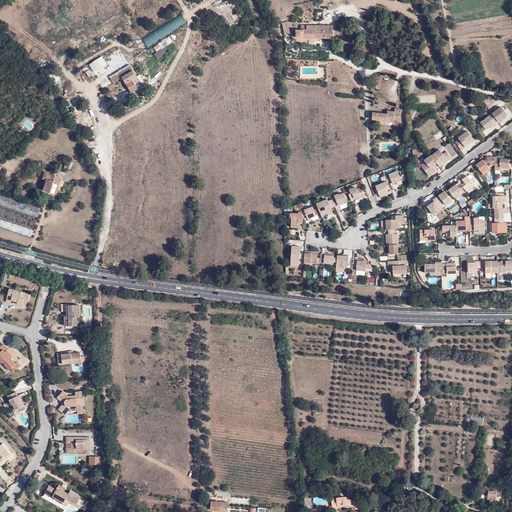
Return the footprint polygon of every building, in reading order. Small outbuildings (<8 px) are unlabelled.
[(332,38),(333,26),(301,26),(301,31),(297,31),(296,38),(303,38),(332,38)] [(105,56),(107,60),(121,53),(119,49),(105,56)] [(107,60),(109,63),(109,64),(124,57),(123,57),(121,53),(107,60)] [(106,65),(104,66),(106,73),(107,73),(110,77),(128,65),(123,57),(124,57),(109,64),(109,63),(106,65)] [(104,66),(103,60),(99,63),(97,60),(89,64),(94,72),(102,67),(104,66)] [(128,65),(110,77),(113,83),(122,77),(131,93),(142,86),(129,65),(128,65)] [(102,67),(94,72),(98,78),(105,74),(102,67)] [(401,111),(394,111),(394,112),(388,111),(388,106),(374,104),(372,119),(393,121),(393,119),(400,120),(401,111)] [(499,123),(500,124),(503,121),(502,119),(507,115),(501,107),(492,114),(499,123)] [(499,123),(492,114),(481,123),(486,130),(490,127),(494,124),(495,126),(499,123)] [(468,142),(473,139),(468,131),(459,138),(459,139),(456,141),(461,150),(470,144),(468,142)] [(438,165),(439,166),(443,164),(442,162),(446,159),(447,160),(451,158),(447,151),(443,154),(440,149),(431,155),(437,163),(438,165)] [(431,155),(424,160),(425,161),(421,164),(427,173),(430,170),(432,173),(436,170),(434,167),(433,166),(437,163),(431,155)] [(496,165),(496,170),(501,170),(501,169),(509,169),(510,156),(503,156),(503,158),(496,158),(496,165)] [(496,165),(496,158),(488,158),(488,159),(489,160),(486,163),(485,161),(484,160),(477,165),(483,173),(490,168),(489,168),(489,167),(492,164),(493,165),(496,165)] [(72,174),(58,169),(57,171),(54,170),(53,175),(45,172),(43,179),(47,180),(44,190),(56,194),(61,180),(69,183),(72,174)] [(385,176),(387,181),(388,183),(391,181),(393,184),(397,182),(401,180),(397,171),(386,175),(385,176)] [(462,178),(459,181),(461,184),(464,188),(465,190),(466,191),(474,185),(477,183),(474,178),(471,181),(467,176),(463,179),(462,178)] [(380,197),(392,193),(388,183),(387,181),(375,186),(380,197)] [(452,188),(449,190),(454,198),(461,192),(460,191),(464,188),(461,184),(457,186),(456,185),(452,188)] [(349,188),(346,189),(347,191),(351,200),(351,201),(354,199),(354,198),(358,197),(359,198),(364,196),(361,188),(356,190),(355,187),(349,189),(349,188)] [(445,192),(437,198),(442,205),(444,203),(446,205),(452,201),(445,192)] [(334,206),(335,207),(338,206),(338,205),(347,202),(344,193),(339,195),(338,194),(334,195),(335,197),(332,199),(334,206)] [(40,209),(0,195),(0,204),(37,217),(40,209)] [(503,209),(505,209),(505,205),(504,205),(503,205),(503,203),(503,196),(493,196),(493,204),(493,209),(495,209),(503,209)] [(442,205),(437,198),(433,200),(435,202),(432,204),(433,205),(431,206),(431,205),(428,207),(434,215),(437,213),(444,208),(442,205)] [(327,199),(316,203),(322,216),(332,212),(331,207),(334,206),(332,199),(330,200),(328,201),(327,199)] [(304,207),(300,208),(301,211),(303,216),(304,218),(307,217),(308,218),(311,217),(316,215),(314,210),(312,206),(304,209),(304,207)] [(0,207),(0,216),(34,228),(37,219),(0,207)] [(504,223),(503,209),(495,209),(495,223),(504,223)] [(303,216),(301,211),(299,211),(299,213),(291,212),(290,216),(292,216),(291,226),(298,226),(298,225),(302,225),(303,216)] [(389,229),(395,229),(397,229),(397,223),(404,223),(404,215),(396,216),(396,219),(386,220),(387,229),(389,229)] [(479,218),(470,218),(470,223),(470,230),(473,230),(478,229),(478,231),(485,231),(485,221),(479,221),(479,218)] [(33,230),(0,219),(0,226),(31,237),(33,230)] [(466,221),(456,221),(456,222),(456,229),(462,229),(466,229),(466,231),(470,231),(470,230),(470,223),(466,223),(466,221)] [(450,236),(456,236),(456,229),(456,222),(451,222),(451,225),(442,225),(442,232),(446,232),(446,230),(450,230),(450,232),(450,236)] [(507,227),(507,223),(504,223),(495,223),(492,223),(492,233),(505,233),(505,227),(507,227)] [(398,244),(399,244),(398,234),(395,234),(395,229),(389,229),(389,234),(386,234),(387,245),(388,244),(390,244),(398,244)] [(430,238),(430,239),(434,239),(434,229),(420,229),(419,238),(430,238)] [(42,233),(40,240),(55,245),(84,253),(86,246),(42,233)] [(398,254),(398,244),(390,244),(390,250),(390,254),(398,254)] [(301,247),(292,246),(291,262),(300,263),(300,258),(301,258),(302,253),(300,253),(301,247)] [(310,263),(320,263),(320,262),(321,258),(317,258),(318,252),(311,251),(311,253),(305,253),(305,262),(310,263)] [(321,258),(320,262),(334,263),(334,262),(334,258),(334,254),(321,253),(321,258)] [(343,256),(337,255),(337,258),(336,262),(336,267),(342,268),(342,266),(348,266),(349,254),(343,254),(343,256)] [(357,260),(358,259),(353,259),(353,267),(357,267),(357,270),(375,271),(370,264),(366,263),(366,261),(357,260)] [(407,273),(406,260),(398,260),(388,261),(389,269),(393,269),(393,273),(400,273),(400,272),(402,272),(402,273),(407,273)] [(480,270),(480,261),(477,262),(477,263),(473,263),(473,262),(468,262),(468,273),(477,273),(477,270),(480,270)] [(495,264),(495,261),(485,261),(485,273),(497,273),(497,264),(495,264)] [(501,263),(497,263),(497,264),(497,273),(500,273),(502,273),(506,272),(506,271),(511,271),(511,261),(501,261),(501,263)] [(441,272),(441,262),(435,262),(435,264),(431,264),(425,264),(425,272),(430,272),(441,272)] [(447,266),(442,266),(442,277),(447,276),(447,274),(456,273),(456,264),(447,264),(447,266)] [(28,299),(29,294),(9,289),(6,301),(10,303),(11,300),(18,301),(17,304),(24,305),(26,299),(28,299)] [(79,305),(66,306),(67,316),(64,316),(64,326),(78,326),(77,317),(80,316),(79,305)] [(18,367),(15,364),(11,358),(12,357),(6,350),(7,349),(3,344),(0,346),(0,362),(2,361),(8,369),(10,368),(13,372),(18,367)] [(81,363),(81,362),(80,357),(79,352),(73,353),(72,351),(57,353),(59,365),(72,363),(72,364),(81,363)] [(84,414),(81,391),(75,392),(75,395),(68,396),(62,391),(57,398),(62,402),(62,405),(58,409),(65,415),(70,409),(77,409),(77,414),(84,414)] [(17,411),(18,413),(21,411),(23,412),(24,412),(26,410),(20,395),(18,396),(16,392),(7,396),(11,405),(13,405),(16,411),(17,411)] [(90,438),(84,438),(84,440),(76,440),(77,437),(66,437),(66,442),(70,443),(70,448),(66,448),(65,454),(76,454),(76,452),(83,452),(83,454),(89,454),(90,438)] [(0,461),(0,462),(9,454),(1,444),(0,445),(0,461)] [(66,498),(80,505),(83,500),(80,499),(81,497),(70,491),(68,494),(64,492),(66,489),(59,485),(56,490),(49,486),(45,493),(63,503),(66,498)] [(479,485),(479,490),(488,491),(488,494),(496,495),(497,487),(479,485)] [(336,507),(341,506),(341,504),(344,505),(344,506),(344,509),(349,509),(349,506),(353,506),(353,508),(359,509),(360,502),(355,502),(355,500),(346,499),(346,497),(342,497),(335,497),(330,498),(331,506),(336,506),(336,507)] [(79,509),(80,505),(66,498),(63,503),(62,504),(66,506),(68,503),(79,509)] [(223,511),(227,511),(228,505),(229,502),(223,502),(212,501),(211,510),(220,511),(223,511)]
